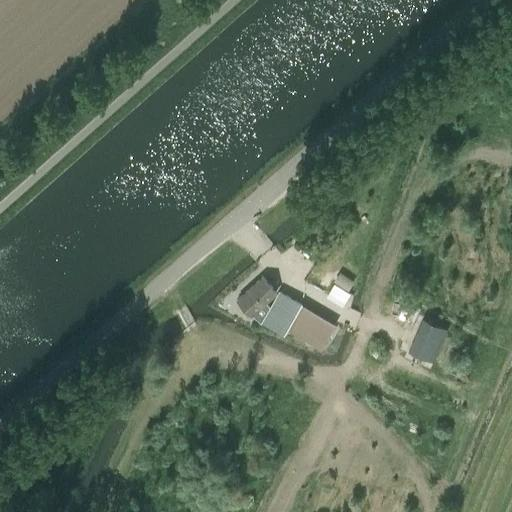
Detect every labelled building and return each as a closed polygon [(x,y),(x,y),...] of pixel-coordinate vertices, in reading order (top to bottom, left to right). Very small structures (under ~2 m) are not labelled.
[(339,274),(334,281),(347,290),(352,283),(339,274)] [(300,304),(300,303),(278,292),(266,315),(258,308),(275,292),(263,276),(238,298),(252,313),(262,322),(263,319),(284,330),(285,327),(300,304)] [(334,288),(328,299),(338,305),(345,295),(334,288)] [(300,304),(285,327),(320,349),(335,324),(300,304)] [(422,319),(408,350),(432,361),(447,329),(422,319)]
